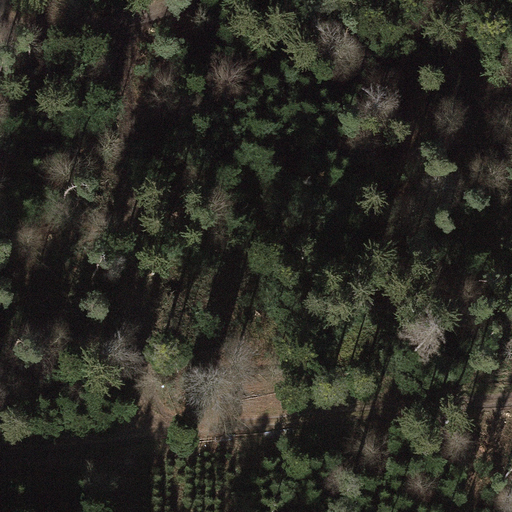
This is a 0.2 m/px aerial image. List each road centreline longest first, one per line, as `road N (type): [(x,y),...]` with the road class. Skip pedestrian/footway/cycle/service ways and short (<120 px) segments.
road 1 (track): [(511,404),(0,448)]
road 2 (track): [(0,34),(67,29),(191,0)]
